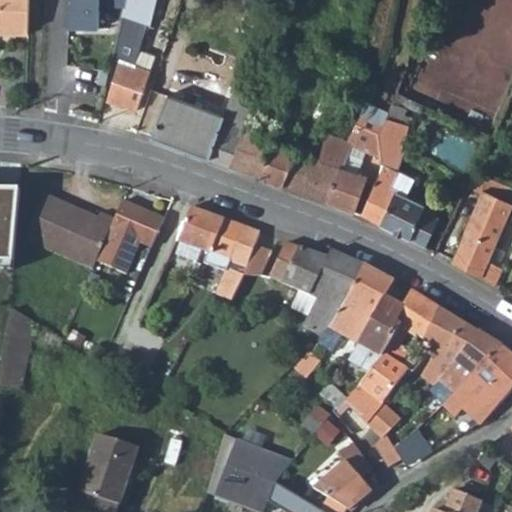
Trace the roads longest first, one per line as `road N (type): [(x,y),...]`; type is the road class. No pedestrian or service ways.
road 1 (residential): [(511,322),(395,254),(192,170),(79,137),(0,129)]
road 2 (residential): [(370,511),(402,480),(511,406)]
